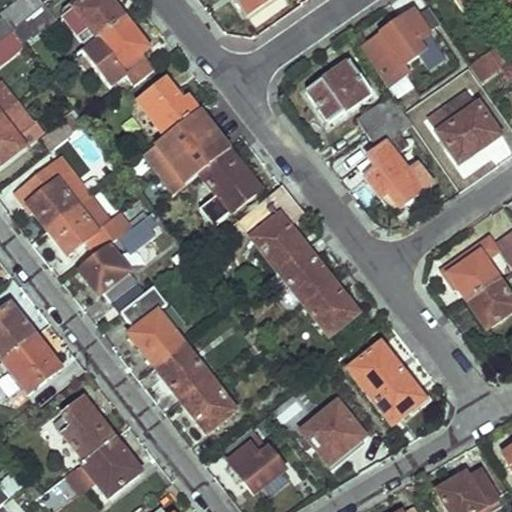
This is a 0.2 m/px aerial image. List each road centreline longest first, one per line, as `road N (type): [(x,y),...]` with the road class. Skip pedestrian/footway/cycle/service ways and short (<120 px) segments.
road 1 (residential): [(0,233),(218,511)]
road 2 (residential): [(232,75),(380,271)]
road 3 (residential): [(331,511),(489,409)]
road 4 (residential): [(380,271),(489,409)]
road 5 (residential): [(380,271),(511,179)]
road 6 (residential): [(232,75),(341,0)]
